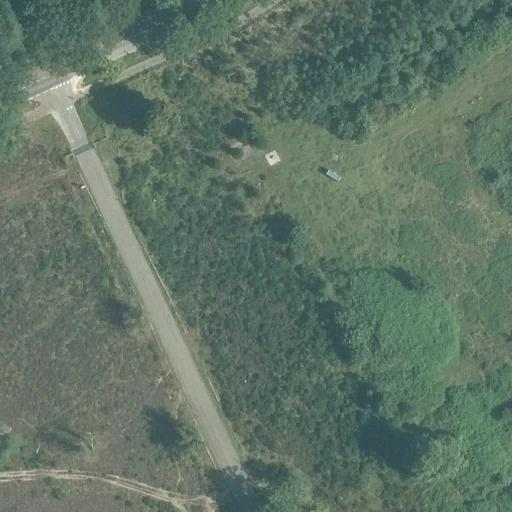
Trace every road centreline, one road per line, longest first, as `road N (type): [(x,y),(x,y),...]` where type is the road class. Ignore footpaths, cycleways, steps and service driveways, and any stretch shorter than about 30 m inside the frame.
road 1 (unclassified): [(254,511),(98,184),(39,84)]
road 2 (secondary): [(39,84),(202,0)]
road 3 (track): [(358,159),(511,71)]
